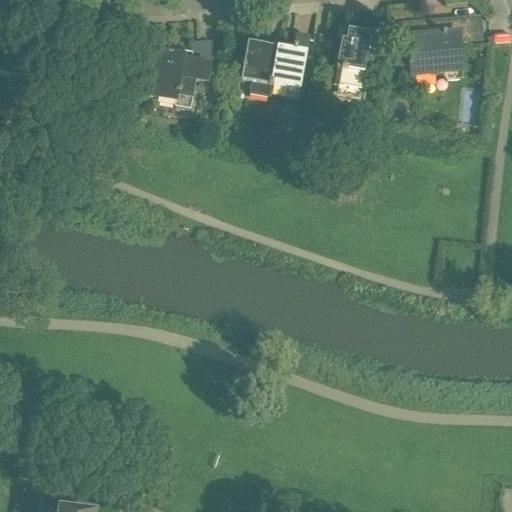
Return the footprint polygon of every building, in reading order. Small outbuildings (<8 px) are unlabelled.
[(0,47),(8,46),(5,14),(0,14),(0,47)] [(404,27),(405,41),(409,41),(411,62),(408,62),(408,68),(411,68),(412,77),(443,75),(446,83),(462,81),(461,73),(458,37),(462,37),(462,42),(481,41),(480,21),(440,24),(439,27),(429,27),(428,25),(404,27)] [(333,85),(338,86),(338,87),(361,91),(371,36),(348,32),(346,42),(341,42),(333,85)] [(293,52),(277,49),(269,97),(298,102),(305,64),(306,64),(310,39),(296,36),(293,52)] [(140,99),(175,105),(176,95),(181,95),(192,96),(191,98),(192,98),(195,83),(207,85),(210,67),(211,68),(212,62),(210,43),(191,45),(193,64),(191,63),(190,70),(182,69),(184,58),(149,52),(140,99)] [(268,100),(269,97),(277,49),(248,44),(244,67),(243,66),(242,70),(243,70),(241,82),(248,84),(247,89),(250,89),(248,96),(268,100)] [(408,68),(408,62),(400,63),(402,78),(412,77),(411,68),(408,68)]
